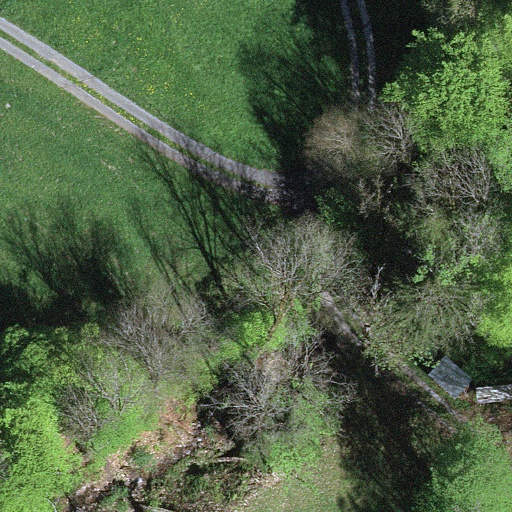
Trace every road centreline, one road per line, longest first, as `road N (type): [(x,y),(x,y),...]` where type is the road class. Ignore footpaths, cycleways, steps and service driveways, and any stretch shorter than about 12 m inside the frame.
road 1 (track): [(339,0),(346,129),(318,180),(285,193),(230,185),(0,30)]
road 2 (track): [(511,496),(354,314),(318,180)]
